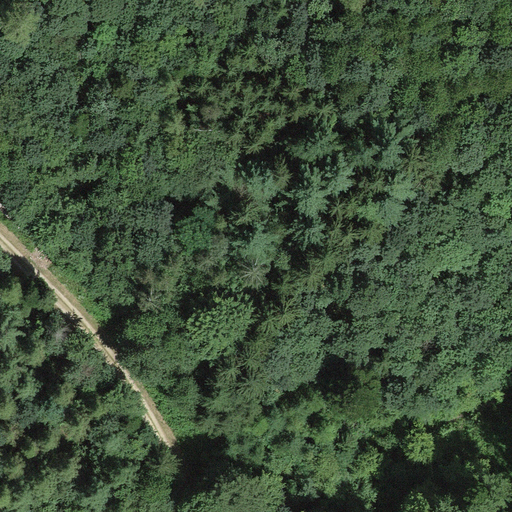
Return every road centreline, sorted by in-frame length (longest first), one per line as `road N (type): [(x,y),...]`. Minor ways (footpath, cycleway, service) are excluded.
road 1 (track): [(265,0),(137,95),(1,244)]
road 2 (track): [(0,243),(115,368),(192,511)]
